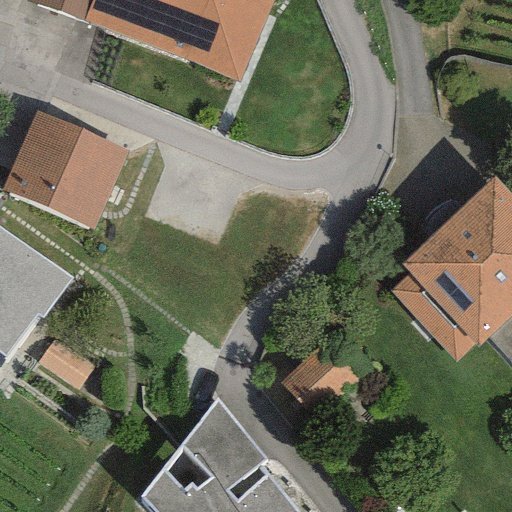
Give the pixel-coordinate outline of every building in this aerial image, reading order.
[(95,0),(26,0),(24,9),(87,21),(95,0)] [(269,0),(95,0),(87,21),(238,79),(269,0)] [(127,152),(32,113),(0,189),(0,194),(93,233),(127,152)] [(511,208),(491,186),(399,271),(411,284),(398,295),(460,362),(491,334),(511,357),(511,208)] [(67,280),(0,232),(0,373),(0,374),(67,280)] [(358,376),(331,342),(278,386),(305,419),(358,376)] [(303,511),(215,405),(135,506),(140,511),(303,511)]
